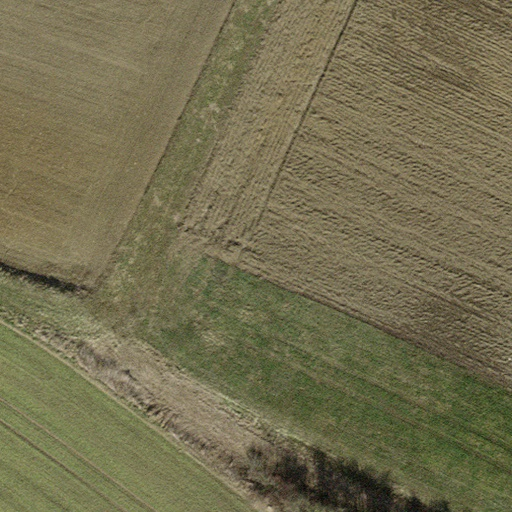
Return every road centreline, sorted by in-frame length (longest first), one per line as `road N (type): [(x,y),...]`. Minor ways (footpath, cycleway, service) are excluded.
road 1 (track): [(0,282),(92,318),(395,511)]
road 2 (track): [(249,0),(92,318)]
